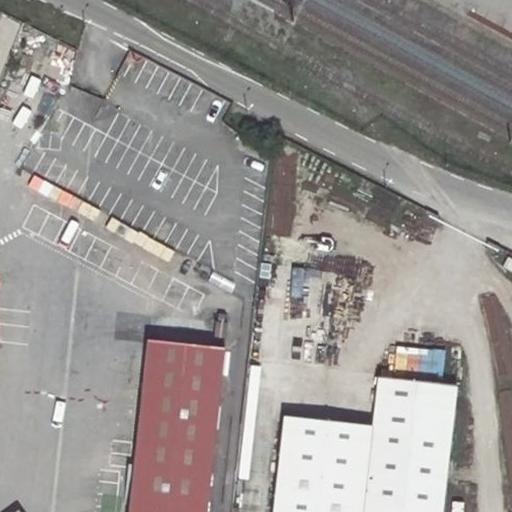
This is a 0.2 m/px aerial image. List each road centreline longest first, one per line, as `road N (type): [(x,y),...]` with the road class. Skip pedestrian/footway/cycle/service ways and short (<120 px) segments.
road 1 (residential): [(62,0),(425,181),(511,215)]
road 2 (unknown): [(0,198),(50,296),(31,466),(8,511)]
